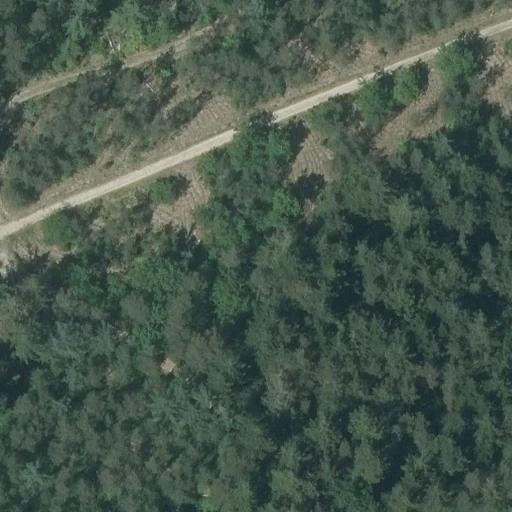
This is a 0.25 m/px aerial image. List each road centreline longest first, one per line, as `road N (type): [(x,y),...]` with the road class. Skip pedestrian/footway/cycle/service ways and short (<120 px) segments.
road 1 (track): [(511,20),(77,169),(0,205)]
road 2 (track): [(30,269),(350,511)]
road 3 (unknown): [(246,0),(204,31),(57,87),(27,110),(4,154),(1,204)]
